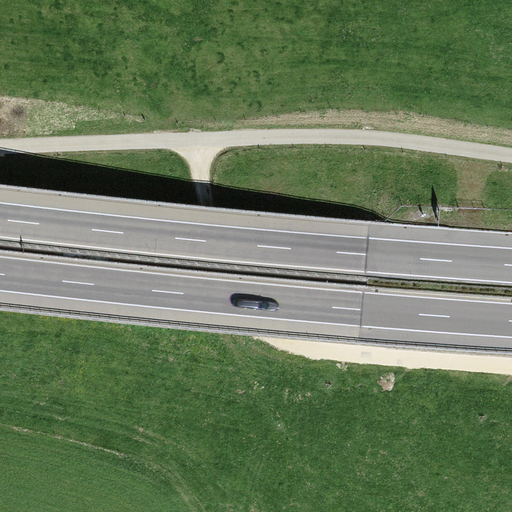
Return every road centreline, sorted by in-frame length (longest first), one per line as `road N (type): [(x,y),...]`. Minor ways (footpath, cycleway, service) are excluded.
road 1 (motorway): [(0,273),(511,320)]
road 2 (motorway): [(511,264),(0,219)]
road 3 (track): [(511,154),(430,142),(242,140),(0,149)]
road 4 (track): [(200,141),(234,270),(285,344),(511,365)]
